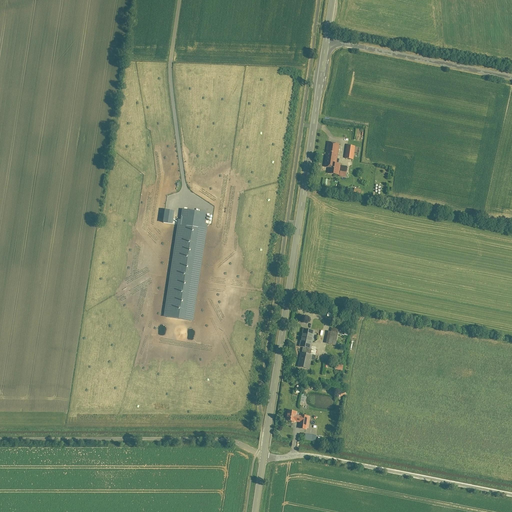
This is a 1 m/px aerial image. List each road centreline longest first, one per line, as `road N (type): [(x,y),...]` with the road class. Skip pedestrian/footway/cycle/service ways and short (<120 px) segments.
road 1 (secondary): [(263,455),(326,40)]
road 2 (track): [(263,455),(214,439),(0,438)]
road 3 (residential): [(511,495),(317,455),(263,455)]
road 4 (tertiary): [(511,76),(326,40)]
